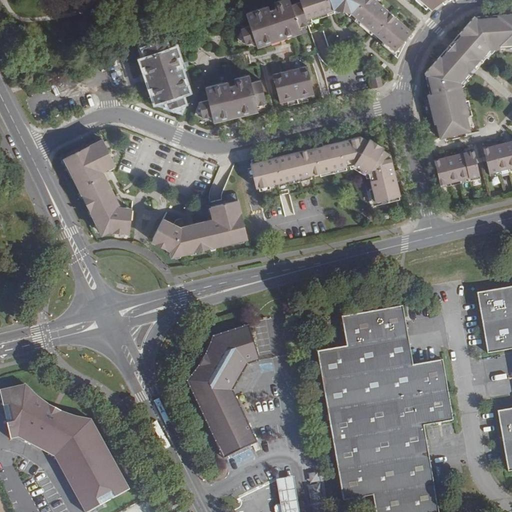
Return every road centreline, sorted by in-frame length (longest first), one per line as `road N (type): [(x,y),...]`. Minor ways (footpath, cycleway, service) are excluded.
road 1 (residential): [(401,104),(219,147),(112,116),(29,152)]
road 2 (secondary): [(433,236),(226,289)]
road 3 (tertiary): [(3,345),(97,342),(161,421)]
road 4 (residential): [(109,319),(29,152)]
road 5 (tertiary): [(161,421),(147,368),(155,336),(168,319),(226,289)]
road 6 (residential): [(433,236),(401,104)]
road 7 (residential): [(401,104),(421,45),(475,0)]
road 8 (secondary): [(226,289),(109,319)]
